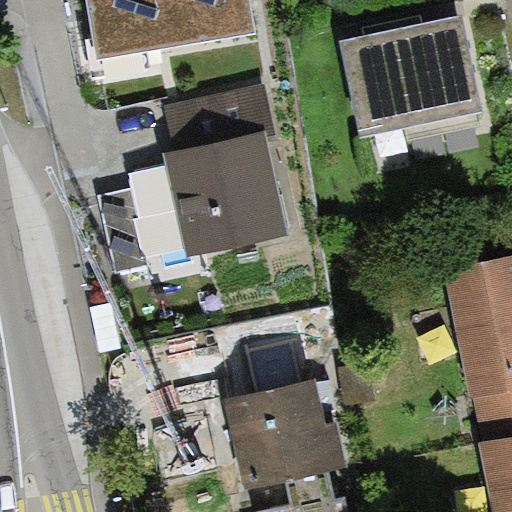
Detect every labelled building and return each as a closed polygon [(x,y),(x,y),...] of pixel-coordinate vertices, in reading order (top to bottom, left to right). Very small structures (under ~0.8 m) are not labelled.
[(89,0),(98,50),(253,23),(248,0),(89,0)] [(464,5),(344,29),(363,123),(401,116),(405,134),(479,119),(475,99),(482,97),(464,5)] [(107,273),(275,234),(242,93),(166,111),(181,173),(89,195),(107,273)] [(470,388),(479,386),(511,379),(511,237),(439,254),(470,388)] [(261,401),(231,407),(248,488),(333,471),(311,365),(256,376),(261,401)] [(495,511),(511,511),(511,379),(479,386),(487,427),(480,426),(495,511)] [(262,511),(353,511),(346,484),(261,506),(262,511)]
